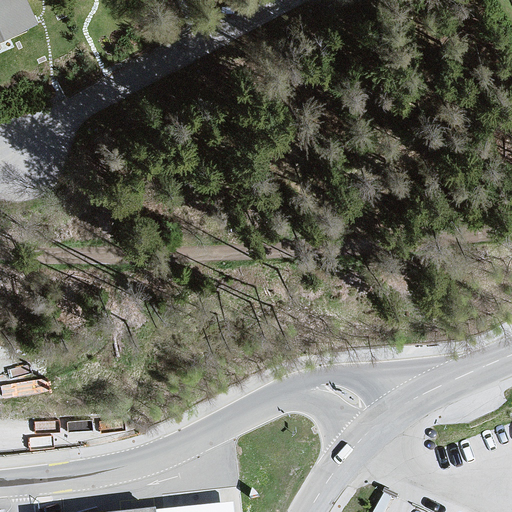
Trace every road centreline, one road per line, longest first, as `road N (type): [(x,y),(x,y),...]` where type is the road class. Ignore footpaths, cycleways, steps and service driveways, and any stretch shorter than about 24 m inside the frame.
road 1 (residential): [(0,488),(149,464),(281,396),(330,388),(378,427)]
road 2 (residential): [(282,0),(2,153)]
road 3 (secondary): [(378,427),(511,356)]
